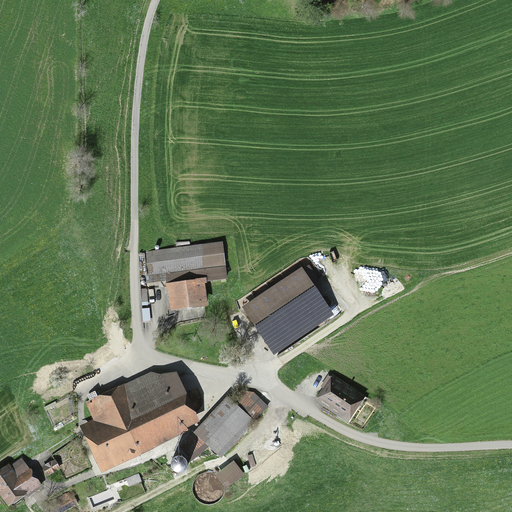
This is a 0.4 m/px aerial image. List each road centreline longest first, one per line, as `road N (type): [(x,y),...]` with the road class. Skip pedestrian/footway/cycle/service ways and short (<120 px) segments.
road 1 (unclassified): [(511,445),(385,444),(257,383),(150,354),(138,324),(134,162),(139,75),(156,0)]
road 2 (unknown): [(290,399),(239,448),(107,511)]
